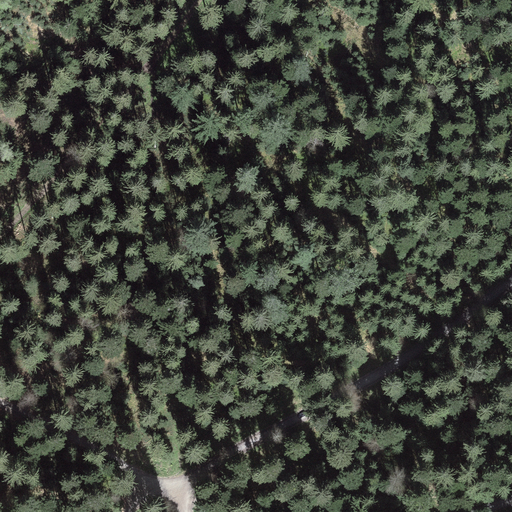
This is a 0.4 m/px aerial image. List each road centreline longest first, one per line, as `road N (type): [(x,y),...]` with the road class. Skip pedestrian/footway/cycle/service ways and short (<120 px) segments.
road 1 (track): [(170,484),(457,325),(511,283)]
road 2 (track): [(193,0),(154,64),(0,234)]
road 3 (track): [(140,479),(82,441),(0,407)]
